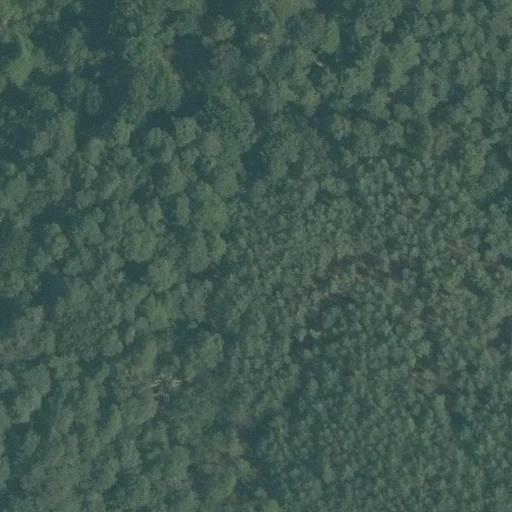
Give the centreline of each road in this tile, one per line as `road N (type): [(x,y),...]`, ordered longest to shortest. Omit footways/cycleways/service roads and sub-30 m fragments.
road 1 (track): [(213,135),(223,153),(228,207),(206,328),(276,511)]
road 2 (track): [(511,130),(213,135)]
road 3 (track): [(213,135),(0,149)]
